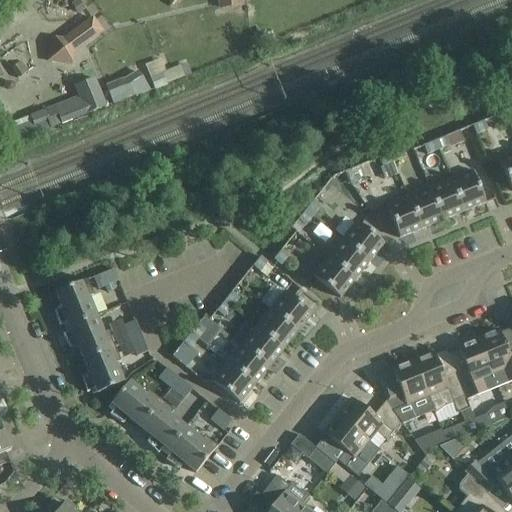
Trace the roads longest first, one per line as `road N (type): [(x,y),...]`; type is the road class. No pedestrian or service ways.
road 1 (residential): [(214,511),(337,356),(413,325)]
road 2 (residential): [(74,446),(0,287)]
